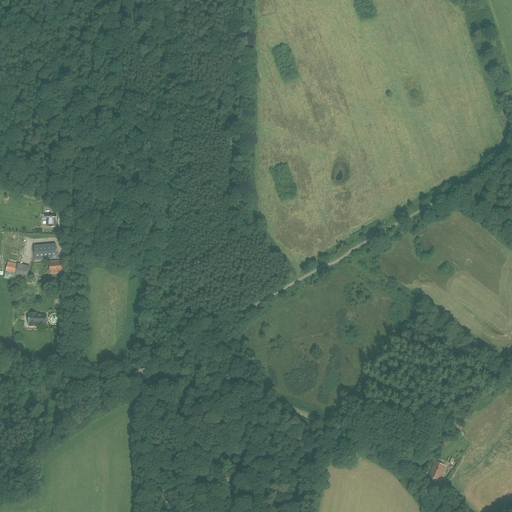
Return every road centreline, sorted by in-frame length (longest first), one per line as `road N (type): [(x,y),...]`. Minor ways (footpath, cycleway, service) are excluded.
road 1 (unclassified): [(142,372),(511,161)]
road 2 (unclassified): [(72,410),(78,136),(106,0)]
road 3 (unclassified): [(465,511),(408,456),(354,431),(270,400),(156,385),(142,372)]
